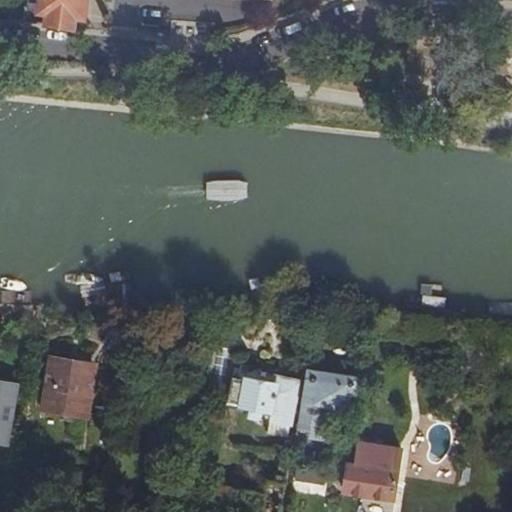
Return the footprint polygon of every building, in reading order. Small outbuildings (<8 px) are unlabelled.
[(74,28),(74,27),(76,16),(83,17),(85,0),(26,0),(26,8),(49,12),(47,25),(74,28)] [(87,368),(55,363),(52,388),(83,393),(87,368)] [(358,390),(353,389),(354,381),(308,375),(300,429),(311,431),(310,438),(330,441),(335,409),(347,411),(355,412),(358,390)] [(277,380),(276,387),(244,382),(240,409),(251,411),(250,418),(259,419),(260,413),(270,414),(269,422),(290,425),(298,383),(277,380)] [(0,423),(8,425),(10,410),(0,408),(0,423)] [(348,465),(344,494),(392,500),(397,472),(388,470),(391,449),(357,444),(353,466),(348,465)] [(288,463),(279,462),(276,479),(285,480),(288,463)] [(328,469),(294,465),(292,478),(327,482),(328,469)] [(265,483),(263,496),(208,489),(204,511),(280,511),(285,486),(265,483)]
